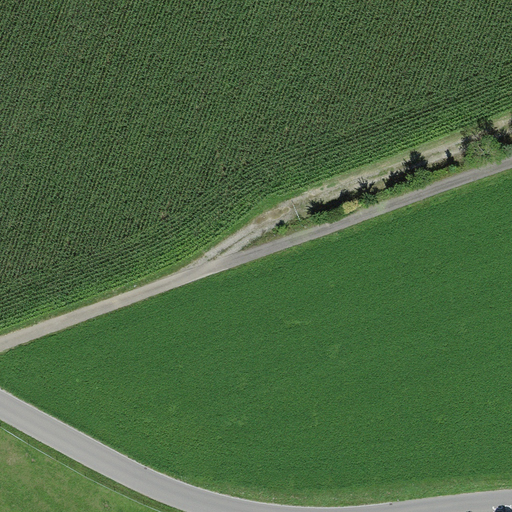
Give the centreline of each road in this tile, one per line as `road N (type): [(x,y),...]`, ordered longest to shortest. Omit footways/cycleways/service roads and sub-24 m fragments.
road 1 (track): [(21,334),(193,273),(262,228),(511,127)]
road 2 (track): [(193,273),(511,161)]
road 3 (unclassified): [(0,404),(101,460),(230,511)]
